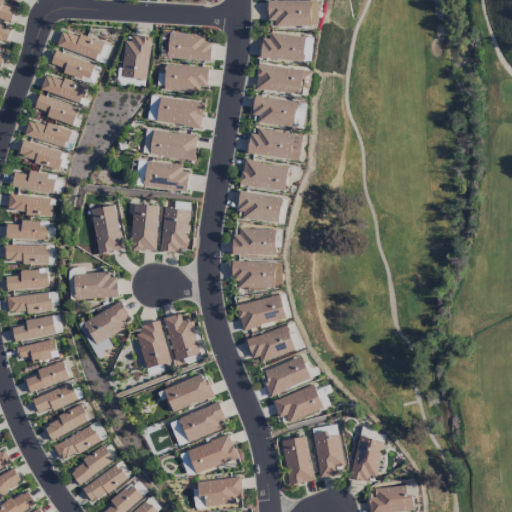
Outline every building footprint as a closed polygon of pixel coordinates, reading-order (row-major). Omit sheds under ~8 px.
[(267,2),(267,21),(274,20),(274,27),(317,26),(316,0),(267,2)] [(14,10),(0,5),(1,2),(0,1),(0,19),(9,23),(14,10)] [(0,43),(4,45),(10,28),(0,24),(0,43)] [(109,47),(62,30),(56,46),(103,64),(109,47)] [(210,42),(204,41),(204,34),(168,33),(167,59),(210,61),(210,42)] [(151,37),(127,34),(121,77),(145,81),(151,37)] [(303,61),(304,36),(269,34),(269,39),(261,39),(260,59),(303,61)] [(99,67),(54,52),(50,64),(63,69),(61,74),(93,85),(99,67)] [(254,88),(298,96),(302,71),(258,63),(254,88)] [(199,92),(199,88),(207,88),(207,67),(164,65),(163,91),(199,92)] [(300,88),(308,89),(311,71),(303,70),(300,88)] [(85,88),(45,74),(39,90),(79,105),(85,88)] [(78,109),(38,95),(34,108),(47,113),(45,117),(71,126),(78,109)] [(258,116),(257,122),(292,128),(296,102),(254,95),(251,115),(258,116)] [(158,97),(149,96),(147,120),(155,121),(158,97)] [(156,122),(200,128),(204,103),(159,97),(156,122)] [(69,132),(28,119),(23,135),(64,148),(69,132)] [(193,161),(197,136),(146,128),(142,154),(193,161)] [(246,154),(299,160),(301,135),(256,130),(256,135),(248,134),(246,154)] [(58,168),(62,151),(21,142),(17,159),(58,168)] [(288,167),(242,160),(239,186),(284,192),(288,167)] [(145,161),(137,161),(135,185),(143,186),(145,161)] [(182,164),(145,162),(144,189),(186,191),(187,172),(181,172),(182,164)] [(55,175),(28,172),(27,175),(13,173),(11,188),(52,193),(55,175)] [(242,219),(279,223),(281,197),(238,192),(236,211),(243,211),(242,219)] [(50,214),(50,197),(8,196),(7,213),(50,214)] [(90,209),(97,254),(122,250),(114,205),(90,209)] [(157,206),(132,205),(130,250),(154,252),(157,206)] [(187,251),(188,209),(162,209),(161,250),(187,251)] [(47,222),(19,221),(19,225),(5,225),(5,239),(47,240),(47,222)] [(231,254),(274,255),(275,230),(238,229),(238,235),(232,235),(231,254)] [(46,245),(4,246),(5,263),(46,263),(46,245)] [(281,262),(231,263),(231,279),(237,279),(237,288),(281,288),(281,262)] [(19,271),(19,276),(5,277),(5,290),(47,288),(47,269),(19,271)] [(73,273),(74,299),(116,298),(116,277),(108,278),(108,272),(73,273)] [(7,314),(50,311),(48,293),(6,297),(7,314)] [(285,320),(279,295),(236,305),(242,330),(285,320)] [(132,323),(120,302),(78,324),(95,357),(112,348),(106,337),(132,323)] [(198,355),(190,319),(181,321),(180,314),(164,318),(174,361),(198,355)] [(14,342),(54,334),(51,316),(23,321),(24,325),(11,328),(14,342)] [(170,362),(158,322),(134,330),(146,369),(170,362)] [(294,351),(286,326),(245,339),(251,359),(259,356),(261,361),(294,351)] [(57,357),(52,339),(15,349),(18,359),(30,356),(32,364),(57,357)] [(261,371),(269,395),(310,380),(302,357),(261,371)] [(35,370),(36,376),(24,379),(27,391),(67,380),(62,362),(35,370)] [(162,389),(171,413),(213,397),(204,373),(162,389)] [(51,408),(52,411),(77,400),(70,383),(31,400),(37,414),(51,408)] [(285,416),(287,422),(322,410),(314,386),(271,400),(277,418),(285,416)] [(187,441),(227,426),(218,403),(178,418),(187,441)] [(88,424),(82,408),(43,423),(49,439),(88,424)] [(169,423),(176,446),(186,443),(179,420),(169,423)] [(61,462),(99,441),(91,426),(53,446),(61,462)] [(385,433),(361,429),(360,436),(383,441),(385,433)] [(318,478),(336,475),(335,467),(343,466),(339,435),(328,437),(327,431),(312,433),(318,478)] [(237,458),(228,434),(186,451),(196,475),(237,458)] [(281,440),(288,485),(312,482),(306,437),(281,440)] [(376,478),(383,442),(357,437),(350,478),(367,481),(368,476),(376,478)] [(112,460),(102,446),(68,472),(79,486),(112,460)] [(0,469),(11,464),(3,449),(0,450),(0,469)] [(178,455),(186,477),(194,474),(186,452),(178,455)] [(126,480),(117,465),(81,488),(90,502),(126,480)] [(0,474),(0,495),(21,485),(13,468),(0,474)] [(241,494),(240,478),(196,481),(197,497),(204,497),(205,506),(235,504),(234,495),(241,494)] [(102,511),(124,511),(142,499),(131,484),(108,501),(111,506),(102,511)] [(373,489),(374,498),(367,498),(368,511),(405,511),(413,511),(412,495),(406,495),(405,486),(373,489)] [(203,498),(197,498),(196,489),(193,489),(194,510),(204,509),(203,498)] [(0,511),(23,511),(35,507),(27,491),(0,505),(0,511)] [(155,511),(145,500),(131,511),(155,511)]
